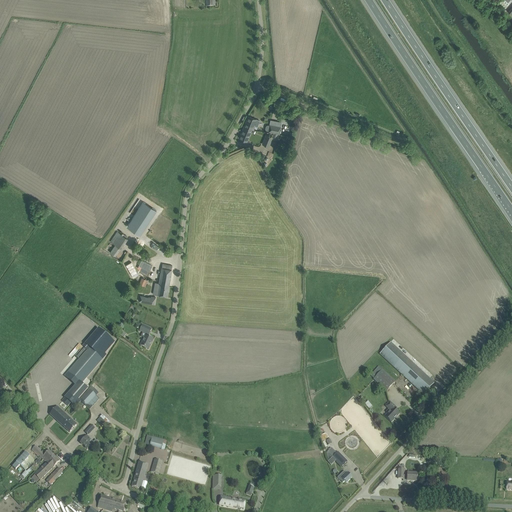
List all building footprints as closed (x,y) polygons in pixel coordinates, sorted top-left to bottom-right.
[(511,0),(501,0),(499,4),(505,9),(510,3),(511,0)] [(292,112),(290,116),(296,118),(299,111),(294,110),(293,113),(292,112)] [(248,116),(244,126),(252,129),(254,124),(258,126),(260,121),(256,119),(248,116)] [(273,133),(278,134),(279,134),(281,126),(270,124),(269,125),(268,125),(267,125),(266,126),(265,129),(266,130),(267,131),(268,131),(268,132),(273,133)] [(246,141),(252,129),(244,126),(239,138),(246,141)] [(268,147),(272,137),(265,134),(261,144),(268,147)] [(156,211),(143,202),(127,227),(136,233),(153,208),(156,211)] [(125,237),(117,231),(111,242),(115,245),(110,252),(115,256),(120,249),(121,249),(128,239),(126,238),(128,237),(126,235),(125,237)] [(172,270),(172,265),(162,264),(159,284),(155,283),(152,294),(156,295),(157,295),(167,297),(172,270)] [(142,278),(139,284),(145,287),(148,280),(142,278)] [(143,296),(142,302),(155,304),(156,296),(151,296),(151,297),(143,296)] [(151,329),(147,327),(142,325),(140,331),(143,332),(141,336),(144,338),(140,346),(144,347),(149,350),(153,339),(148,337),(151,329)] [(406,327),(395,339),(439,380),(450,368),(406,327)] [(65,398),(62,401),(67,406),(70,403),(74,406),(76,408),(81,402),(79,400),(84,394),(88,389),(81,384),(103,359),(106,355),(104,354),(114,342),(99,329),(83,347),(87,351),(68,373),(78,382),(75,386),(64,398),(65,398)] [(67,354),(69,356),(81,344),(78,342),(67,354)] [(380,354),(379,355),(401,374),(419,391),(423,394),(434,383),(433,382),(391,342),(380,354)] [(370,375),(386,391),(395,381),(382,369),(380,372),(376,369),(370,375)] [(84,394),(79,400),(81,402),(89,410),(100,398),(89,389),(84,394)] [(387,413),(384,416),(387,419),(391,423),(399,414),(394,409),(396,407),(392,404),(390,402),(385,406),(388,409),(390,411),(387,413)] [(69,433),(73,429),(77,425),(57,406),(50,414),(69,433)] [(108,430),(113,425),(102,415),(100,418),(105,422),(103,425),(108,430)] [(88,435),(95,428),(92,425),(85,432),(88,435)] [(89,435),(91,437),(99,429),(97,427),(89,435)] [(147,436),(144,445),(149,447),(161,450),(164,451),(167,441),(147,436)] [(96,440),(93,443),(89,439),(89,440),(85,437),(80,443),(87,449),(92,443),(94,445),(98,442),(96,440)] [(43,455),(44,454),(36,446),(32,450),(38,456),(39,455),(47,464),(48,463),(55,456),(49,451),(44,455),(43,455)] [(341,467),(347,461),(337,451),(331,457),(341,467)] [(16,463),(12,467),(16,470),(20,466),(25,470),(34,460),(25,452),(15,463),(16,463)] [(54,466),(56,465),(59,461),(55,456),(48,463),(35,475),(32,478),(36,483),(39,479),(40,481),(55,467),(54,466)] [(159,474),(163,462),(155,459),(151,472),(159,474)] [(132,487),(141,489),(144,478),(145,479),(146,476),(145,476),(148,465),(139,462),(132,487)] [(46,482),(51,485),(63,472),(58,468),(46,482)] [(404,474),(404,469),(398,469),(398,479),(403,479),(403,478),(407,479),(407,481),(417,482),(417,477),(417,474),(407,473),(407,474),(404,474)] [(348,473),(347,473),(347,472),(345,472),(344,472),(343,472),(338,477),(337,477),(343,483),(345,481),(346,483),(352,477),(348,473)] [(221,491),(221,475),(213,475),(212,490),(221,491)] [(10,490),(19,481),(16,478),(7,487),(10,490)] [(123,511),(124,508),(126,503),(101,495),(98,504),(97,508),(108,511),(113,511),(114,509),(123,511)] [(244,510),(245,505),(245,501),(221,497),(219,505),(244,510)] [(49,511),(48,511),(49,511),(60,511),(58,509),(55,507),(53,505),(51,503),(49,504),(54,511),(50,509),(49,507),(46,509),(43,506),(38,511),(49,511)]
